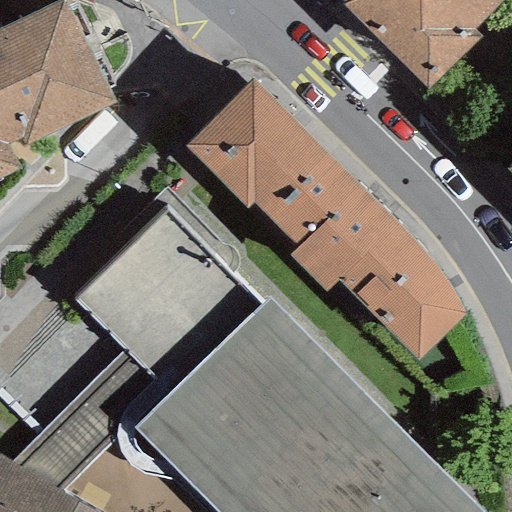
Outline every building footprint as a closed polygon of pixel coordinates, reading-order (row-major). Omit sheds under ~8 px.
[(115,91),(70,0),(41,0),(0,20),(0,167),(20,158),(8,134),(21,127),(25,135),(115,91)] [(503,0),(341,0),(342,6),(426,89),(481,37),(474,31),(503,0)] [(339,270),(418,351),(467,301),(437,253),(401,215),(251,69),(184,138),(247,200),(251,197),(293,240),(288,244),(326,284),(339,270)] [(259,299),(165,204),(73,296),(166,389),(259,299)] [(487,511),(270,288),(259,299),(166,389),(135,418),(226,511),(487,511)] [(218,511),(135,418),(73,492),(107,511),(218,511)] [(0,511),(107,511),(73,492),(0,450),(0,511)]
